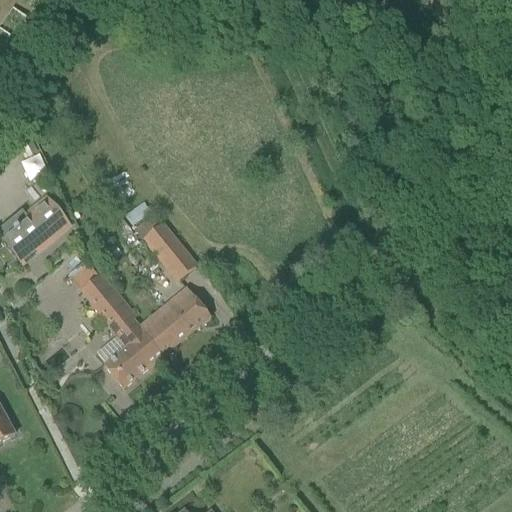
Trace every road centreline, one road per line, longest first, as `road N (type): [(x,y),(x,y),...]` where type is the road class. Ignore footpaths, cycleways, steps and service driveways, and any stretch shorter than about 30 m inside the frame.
road 1 (tertiary): [(80,511),(427,220)]
road 2 (track): [(479,0),(507,144)]
